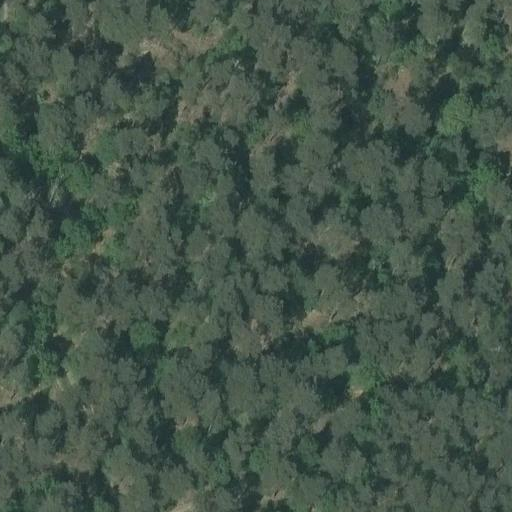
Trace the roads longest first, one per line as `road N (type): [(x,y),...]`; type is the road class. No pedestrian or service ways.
road 1 (track): [(171,511),(511,395)]
road 2 (track): [(119,511),(65,387),(0,271)]
